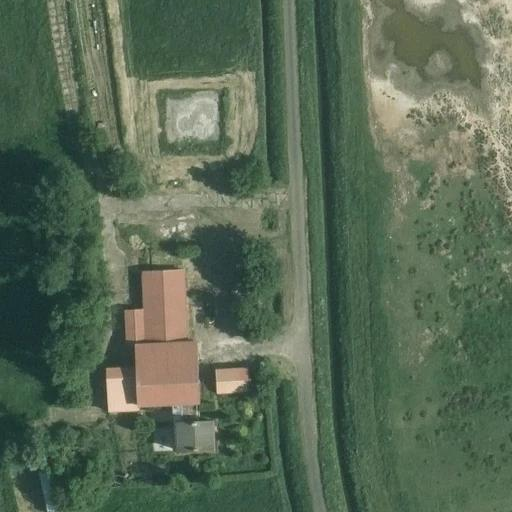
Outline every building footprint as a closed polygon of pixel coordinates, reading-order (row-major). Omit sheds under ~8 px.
[(126,4),(124,0),(98,0),(100,9),(126,4)] [(126,344),(134,344),(137,404),(176,402),(177,423),(174,423),(175,451),(213,449),(212,421),(197,422),(196,401),(199,401),(196,341),(186,341),(182,269),(140,271),(142,308),(124,309),(126,344)] [(211,290),(211,313),(226,313),(226,290),(211,290)] [(192,327),(205,327),(204,297),(191,298),(192,327)] [(247,365),(215,367),(216,394),(248,392),(247,365)]
